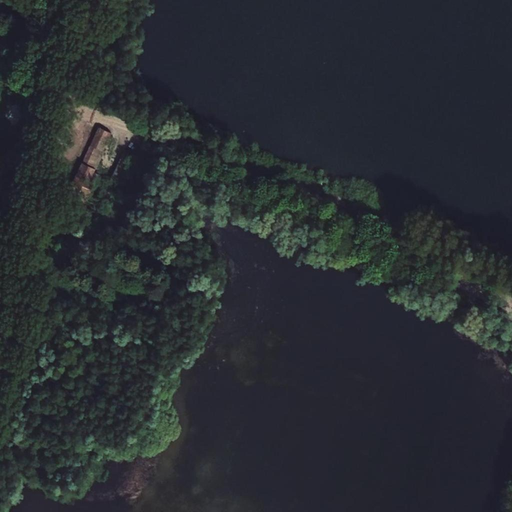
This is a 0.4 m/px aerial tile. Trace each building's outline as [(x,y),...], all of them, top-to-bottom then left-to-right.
[(101,128),(97,139),(107,143),(111,132),(101,128)] [(90,158),(97,161),(99,157),(101,158),(107,143),(97,139),(90,158)] [(122,154),(127,157),(122,170),(123,174),(133,153),(124,149),(122,154)] [(122,154),(108,185),(122,191),(128,176),(123,174),(122,170),(127,157),(122,154)] [(69,190),(88,198),(100,171),(86,165),(81,178),(75,175),(69,190)] [(47,255),(63,261),(67,250),(51,245),(47,255)]
